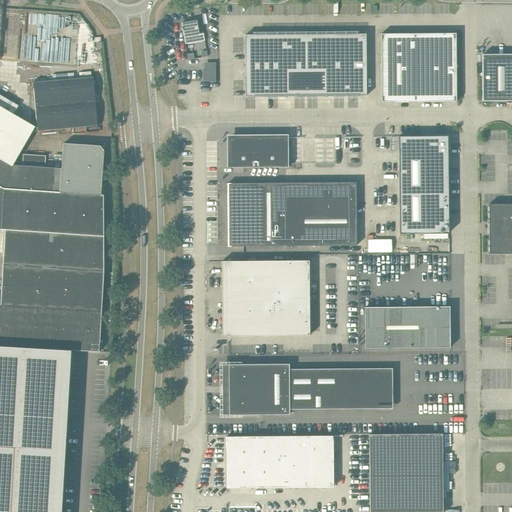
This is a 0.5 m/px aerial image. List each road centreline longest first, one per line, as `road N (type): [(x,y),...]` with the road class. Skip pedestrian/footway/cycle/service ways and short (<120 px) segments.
road 1 (unclassified): [(472,116),(474,511)]
road 2 (unclassified): [(201,116),(199,431),(155,431)]
road 3 (tertiary): [(155,431),(155,116)]
road 4 (tertiary): [(135,119),(144,257),(134,431)]
road 5 (unknown): [(199,431),(216,419),(405,413),(413,400),(411,368)]
road 6 (unclassified): [(223,116),(224,20),(369,17)]
road 7 (unclassified): [(369,116),(223,116)]
